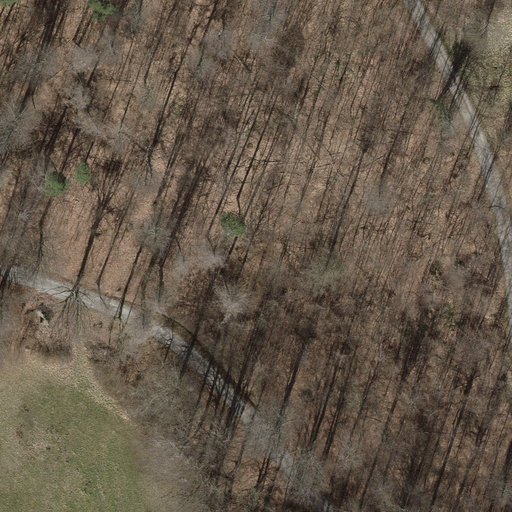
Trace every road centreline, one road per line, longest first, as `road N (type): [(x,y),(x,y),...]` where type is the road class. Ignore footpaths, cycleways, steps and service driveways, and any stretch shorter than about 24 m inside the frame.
road 1 (track): [(0,266),(135,316),(187,347),(334,511)]
road 2 (track): [(413,0),(491,170),(511,270)]
